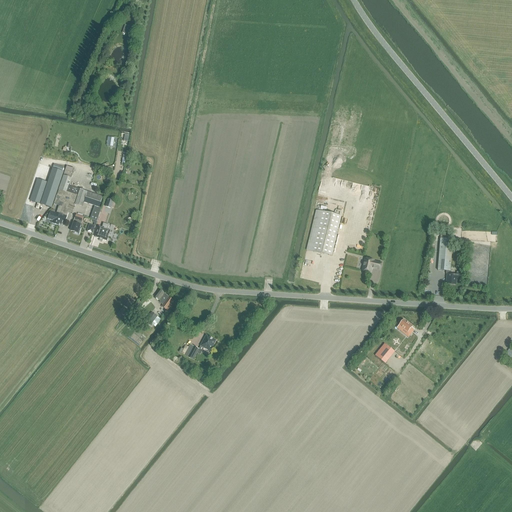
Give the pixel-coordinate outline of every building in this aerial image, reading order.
[(50,212),(48,219),(52,221),(52,223),(59,226),(59,223),(62,224),(63,221),(65,222),(69,211),(66,210),(67,208),(73,210),(74,205),(75,205),(81,189),(69,186),(75,170),(66,167),(62,181),(54,204),(59,206),(56,214),(55,213),(55,212),(55,211),(54,210),(53,210),(52,210),(51,211),(51,212),(50,212)] [(30,201),(51,209),(64,173),(53,169),(48,183),(38,179),(30,201)] [(81,189),(75,205),(82,207),(84,203),(95,207),(94,207),(94,210),(100,212),(101,209),(101,208),(100,207),(103,197),(81,189)] [(97,221),(100,212),(94,210),(90,219),(93,220),(97,221)] [(324,254),(332,256),(341,216),(316,211),(307,250),(324,254)] [(71,231),(74,232),(74,233),(74,234),(78,235),(79,235),(81,229),(80,229),(81,225),(79,225),(81,221),(82,222),(84,217),(77,215),(74,221),(71,231)] [(90,225),(87,232),(92,233),(95,226),(97,221),(93,220),(93,222),(95,223),(94,226),(90,225)] [(96,238),(100,240),(100,241),(102,242),(103,241),(107,242),(111,232),(108,231),(110,226),(104,224),(102,229),(99,228),(96,238)] [(452,270),(451,270),(453,241),(441,240),(438,271),(447,272),(447,274),(447,284),(456,285),(457,280),(463,281),(463,276),(462,275),(462,273),(457,272),(457,276),(451,275),(452,270)] [(374,261),(365,259),(362,271),(371,273),(372,268),(379,270),(381,263),(374,261)] [(162,305),(168,297),(160,291),(155,297),(160,301),(160,303),(162,305)] [(161,306),(167,311),(174,301),(168,297),(162,305),(161,306)] [(152,312),(146,319),(155,327),(161,319),(152,312)] [(404,320),(399,326),(406,331),(403,336),(408,340),(408,339),(411,335),(408,332),(413,327),(409,324),(404,320)] [(200,346),(211,351),(216,340),(206,335),(200,346)] [(184,355),(193,360),(199,349),(190,344),(184,355)] [(385,344),(375,356),(387,365),(396,353),(385,344)] [(410,386),(410,385),(410,383),(409,382),(408,381),(406,380),(405,379),(404,379),(403,379),(401,379),(400,380),(399,381),(398,382),(397,383),(397,384),(396,386),(396,387),(397,388),(397,390),(398,391),(399,392),(401,392),(402,393),(403,393),(405,393),(406,393),(407,392),(408,391),(409,390),(410,389),(410,388),(410,386)]
